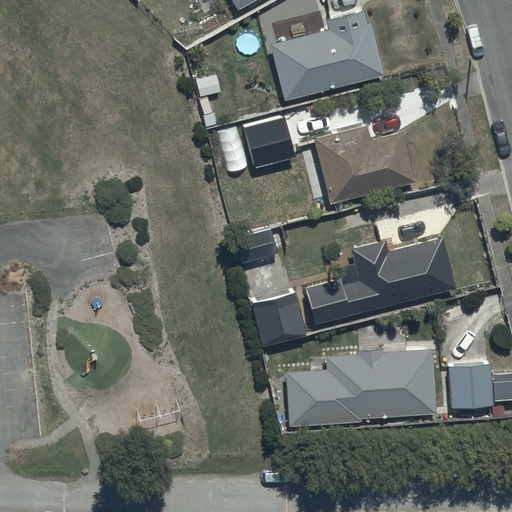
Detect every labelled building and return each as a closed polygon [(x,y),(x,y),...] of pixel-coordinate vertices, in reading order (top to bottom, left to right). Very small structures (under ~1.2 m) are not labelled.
[(228,0),(235,11),(254,0),(228,0)] [(326,31),(268,44),(282,101),(381,77),(368,23),(364,24),(361,11),(323,20),(326,31)] [(291,159),(280,118),(243,127),(254,168),(291,159)] [(312,143),(298,147),(309,191),(323,187),(328,205),(413,183),(399,130),(383,134),(384,137),(368,141),(364,126),(338,133),(338,131),(330,133),(331,135),(312,141),(312,143)] [(233,238),(240,264),(276,255),(269,229),(233,238)] [(302,289),(311,327),(453,289),(439,237),(384,251),(381,241),(348,250),(357,282),(339,287),(337,280),(302,289)] [(292,290),(248,300),(257,343),(302,334),(292,290)] [(284,374),(286,426),(359,423),(358,419),(433,416),(430,351),(380,353),(380,350),(354,351),(354,356),(324,358),(325,372),(284,374)] [(489,363),(446,364),(448,405),(458,405),(458,407),(491,406),(489,363)]
